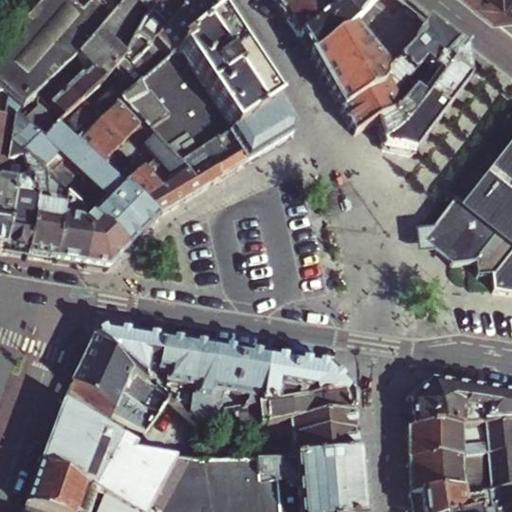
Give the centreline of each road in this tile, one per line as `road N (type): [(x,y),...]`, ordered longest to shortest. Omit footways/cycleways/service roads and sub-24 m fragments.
road 1 (secondary): [(65,295),(511,364)]
road 2 (tertiary): [(0,484),(65,295)]
